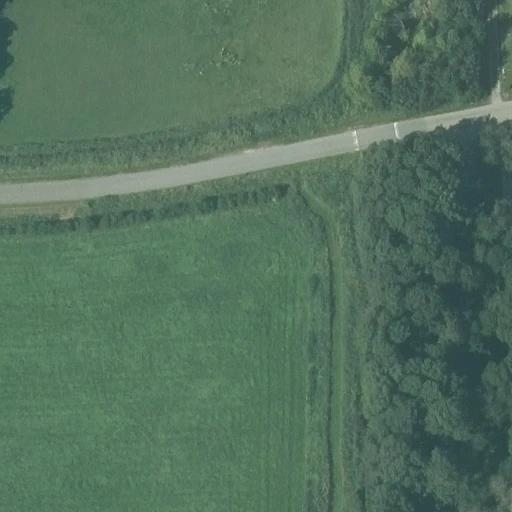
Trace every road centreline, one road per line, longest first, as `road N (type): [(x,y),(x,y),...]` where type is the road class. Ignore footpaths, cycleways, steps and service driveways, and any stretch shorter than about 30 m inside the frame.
road 1 (unclassified): [(464,121),(187,176),(0,195)]
road 2 (unclassified): [(452,511),(466,301),(464,121)]
road 3 (track): [(511,415),(495,116)]
